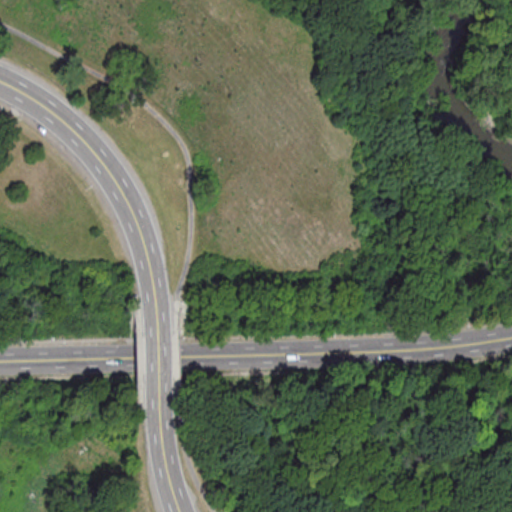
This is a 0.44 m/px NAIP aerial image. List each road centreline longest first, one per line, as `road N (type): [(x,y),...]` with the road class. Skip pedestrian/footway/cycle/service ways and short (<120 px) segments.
road 1 (secondary): [(511,336),(376,352),(0,360)]
road 2 (secondary): [(0,83),(67,127),(111,172),(138,225),(152,298)]
